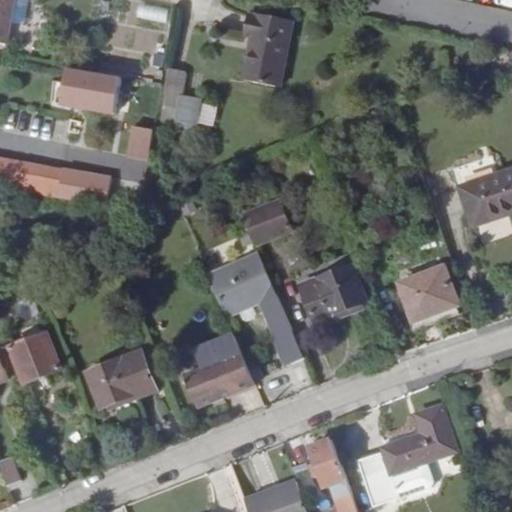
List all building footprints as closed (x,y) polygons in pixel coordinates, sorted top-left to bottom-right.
[(0,0),(0,41),(4,42),(9,21),(14,0),(0,0)] [(29,0),(14,0),(9,21),(24,24),(29,0)] [(135,18),(164,22),(166,8),(137,3),(135,18)] [(259,15),(257,21),(250,19),(246,35),(254,37),(244,82),(281,90),(297,22),(259,15)] [(60,64),(53,103),(111,114),(119,75),(60,64)] [(182,95),(184,69),(164,68),(161,123),(197,125),(199,96),(182,95)] [(197,122),(213,125),(217,105),(201,102),(197,122)] [(74,132),(71,147),(141,160),(144,145),(74,132)] [(99,202),(102,189),(119,192),(134,195),(141,160),(71,147),(67,163),(67,166),(61,193),(61,196),(99,202)] [(0,180),(21,184),(61,193),(67,166),(26,158),(0,152),(0,180)] [(511,232),(511,169),(452,190),(465,227),(504,214),(510,233),(511,232)] [(102,189),(99,202),(117,205),(119,192),(102,189)] [(284,201),(247,215),(259,245),(295,230),(284,201)] [(369,302),(350,253),(305,271),(309,282),(304,284),(321,325),(336,319),(335,316),(369,302)] [(213,276),(230,315),(280,295),(264,255),(213,276)] [(448,268),(402,284),(416,321),(461,304),(448,268)] [(307,359),(295,332),(280,338),(292,365),(307,359)] [(199,407),(259,384),(238,336),(185,356),(191,374),(187,375),(199,407)] [(47,338),(15,350),(28,386),(60,375),(47,338)] [(144,354),(92,374),(105,408),(138,397),(139,400),(159,392),(144,354)] [(0,355),(0,386),(9,383),(0,355)] [(373,505),(399,497),(393,473),(460,453),(447,409),(422,416),(427,435),(385,449),(386,450),(359,458),(373,505)] [(344,511),(359,505),(335,438),(315,446),(321,464),(316,466),(320,476),(324,474),(328,486),(335,484),(344,511)] [(15,459),(1,464),(9,485),(22,480),(15,459)] [(423,464),(393,473),(399,497),(430,488),(433,483),(428,467),(423,464)] [(252,509),(253,511),(313,511),(303,488),(252,509)]
